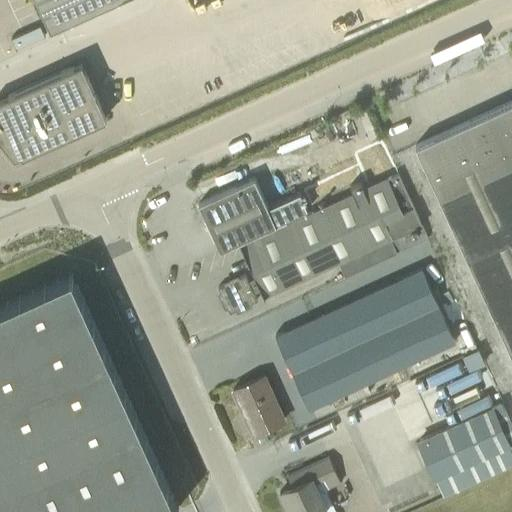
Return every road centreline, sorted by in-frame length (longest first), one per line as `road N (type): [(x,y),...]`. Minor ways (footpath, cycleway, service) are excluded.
road 1 (unclassified): [(85,197),(511,9)]
road 2 (unclassified): [(234,511),(85,197)]
